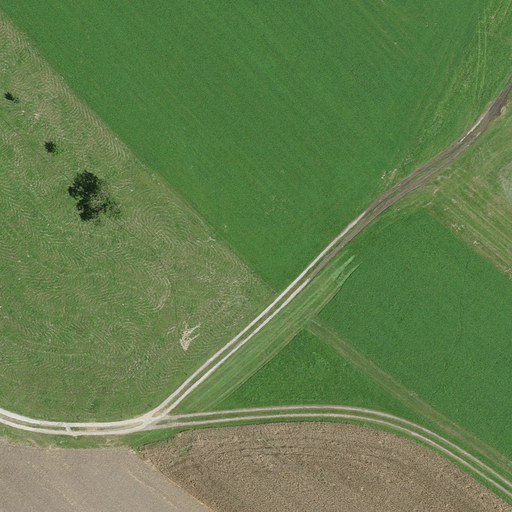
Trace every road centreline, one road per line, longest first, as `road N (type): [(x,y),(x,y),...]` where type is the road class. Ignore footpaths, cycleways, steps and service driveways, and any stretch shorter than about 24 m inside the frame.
road 1 (track): [(511,79),(483,126),(451,157),(387,204),(155,421),(75,432),(0,416)]
road 2 (track): [(511,493),(408,427),(347,414),(155,421)]
